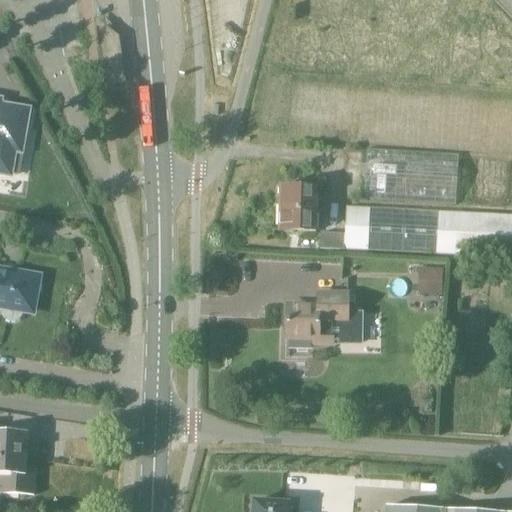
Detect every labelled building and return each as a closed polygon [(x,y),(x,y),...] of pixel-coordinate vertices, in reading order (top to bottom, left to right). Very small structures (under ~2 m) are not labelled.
[(98,40),(104,85),(125,82),(119,37),(98,40)] [(0,173),(10,175),(14,151),(20,152),(21,146),(23,146),(26,131),(24,131),(27,111),(24,111),(24,109),(9,106),(9,108),(6,107),(5,110),(0,109),(0,173)] [(311,231),(312,189),(316,189),(316,188),(280,187),(279,232),(315,232),(315,231),(311,231)] [(511,216),(358,209),(346,209),(345,236),(321,234),(320,249),(511,259),(511,216)] [(19,275),(0,272),(0,307),(3,308),(2,311),(3,316),(5,320),(10,322),(15,321),(19,318),(21,314),(22,311),(31,313),(34,297),(38,294),(39,285),(37,282),(37,279),(34,278),(32,274),(23,273),(19,275)] [(348,296),(318,295),(318,307),(287,307),(285,338),(312,339),(312,344),(333,344),(333,323),(348,323),(348,296)] [(0,459),(24,461),(25,435),(0,433),(0,459)] [(0,489),(0,490),(0,495),(32,497),(33,472),(24,472),(24,461),(0,459),(0,489)] [(288,511),(289,504),(254,502),(253,511),(288,511)]
